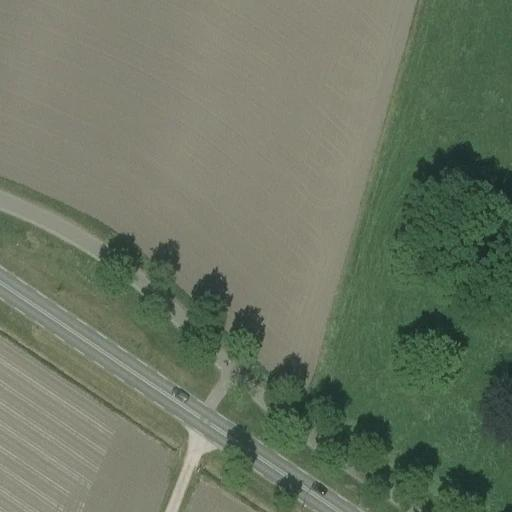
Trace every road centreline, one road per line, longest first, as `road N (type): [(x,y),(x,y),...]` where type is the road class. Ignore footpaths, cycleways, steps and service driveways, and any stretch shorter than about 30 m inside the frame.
road 1 (unclassified): [(235,371),(128,268),(0,199)]
road 2 (primary): [(204,421),(0,283)]
road 3 (unclassified): [(410,511),(287,426),(235,371)]
road 4 (primary): [(338,511),(204,421)]
